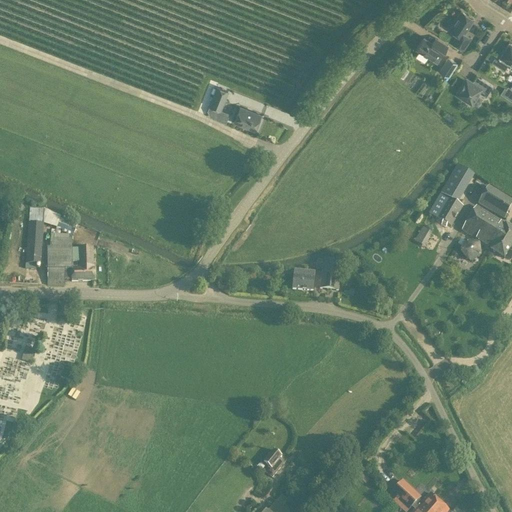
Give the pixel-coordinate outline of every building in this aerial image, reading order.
[(461,12),(449,30),(457,35),(452,43),(463,50),(470,38),(464,34),(473,20),(461,12)] [(431,60),(436,53),(441,56),(447,46),(437,40),(434,45),(423,38),(416,50),(418,51),(415,56),(424,62),(427,57),(431,60)] [(508,44),(500,57),(499,58),(500,58),(511,66),(511,45),(509,44),(509,43),(508,44)] [(439,71),(448,76),(456,63),(448,57),(439,71)] [(481,78),(476,86),(466,79),(455,95),(471,105),(479,93),(486,97),(493,86),(481,78)] [(217,87),(209,106),(220,110),(228,92),(217,87)] [(500,94),(511,101),(511,99),(511,93),(503,88),(500,94)] [(240,108),(238,112),(234,123),(254,131),(255,127),(258,127),(260,121),(258,119),(260,116),(252,112),(240,108)] [(504,221),(511,206),(511,201),(488,187),(487,187),(478,205),(504,221)] [(451,228),(463,207),(440,194),(428,215),(439,221),(436,226),(445,232),(448,227),(451,228)] [(490,251),(504,259),(511,245),(511,229),(476,208),(462,231),(491,249),(490,251)] [(71,282),(93,282),(93,249),(79,249),(71,249),(71,248),(72,234),(73,235),(77,225),(60,218),(60,217),(44,210),(29,210),(28,224),(25,264),(40,266),(44,225),(56,229),(54,235),(50,235),(49,247),(46,247),(47,271),(46,271),(47,286),(65,286),(64,271),(71,271),(71,282)] [(415,242),(434,250),(440,236),(422,228),(415,242)] [(467,242),(461,252),(470,261),(480,257),(478,245),(467,242)] [(342,263),(317,260),(316,270),(321,271),(319,290),(338,292),(342,263)] [(293,277),(291,290),(313,292),(315,279),(314,279),(315,273),(294,272),(293,277)] [(23,359),(31,362),(33,356),(25,353),(23,359)] [(263,463),(268,468),(264,473),(272,479),(284,464),(279,460),(281,458),(273,451),(263,463)] [(391,493),(410,510),(411,509),(414,511),(412,511),(448,511),(449,511),(429,494),(421,503),(418,501),(421,499),(402,481),(391,493)] [(287,511),(283,509),(285,506),(288,502),(281,496),(267,511),(266,511),(265,511),(264,511),(287,511)]
